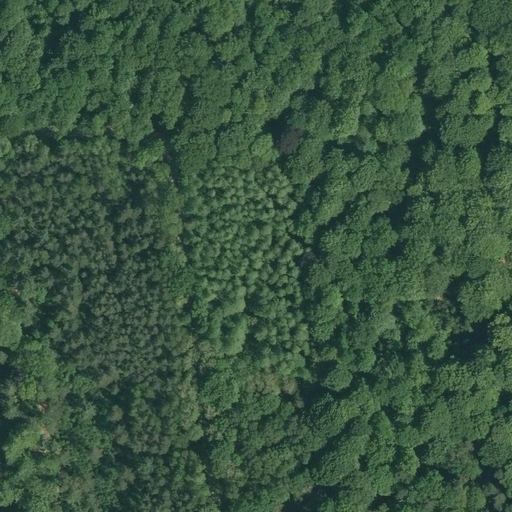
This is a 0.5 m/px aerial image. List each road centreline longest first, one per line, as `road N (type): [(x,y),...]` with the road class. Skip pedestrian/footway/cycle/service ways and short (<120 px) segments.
road 1 (unclassified): [(214,511),(173,145),(162,137),(0,134)]
road 2 (unclassified): [(283,511),(511,396)]
